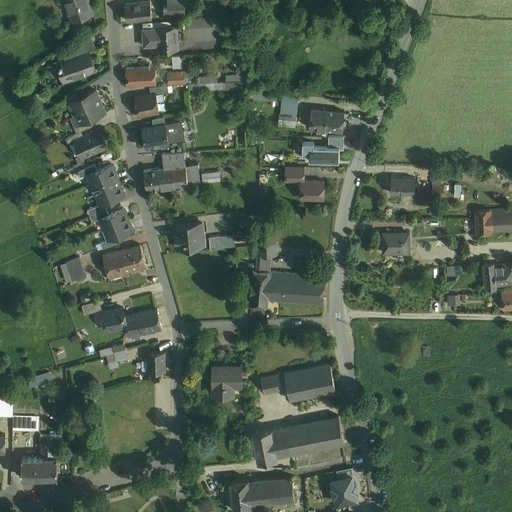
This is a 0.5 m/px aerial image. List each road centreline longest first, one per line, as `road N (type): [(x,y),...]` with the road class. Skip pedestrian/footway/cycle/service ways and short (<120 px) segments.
road 1 (residential): [(180,329),(130,145),(112,0)]
road 2 (residential): [(338,321),(349,190),(417,0)]
road 3 (residential): [(379,511),(338,321)]
road 4 (residential): [(180,329),(338,321)]
road 5 (residential): [(30,511),(50,496),(173,456)]
road 6 (residential): [(173,456),(180,329)]
